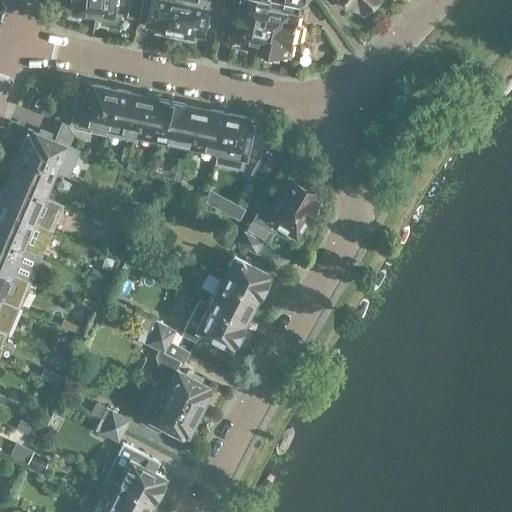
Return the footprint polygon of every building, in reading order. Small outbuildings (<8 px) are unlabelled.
[(110,0),(73,0),(73,9),(115,13),(116,0),(111,0),(110,0)] [(143,0),(131,0),(129,13),(140,16),(143,0)] [(153,0),(148,23),(158,25),(157,28),(174,32),(181,0),(153,0)] [(181,0),(174,32),(193,36),(193,32),(203,34),(209,0),(181,0)] [(231,43),(258,49),(268,5),(268,0),(239,0),(238,8),(232,7),(229,22),(235,23),(231,43)] [(284,8),(268,5),(258,49),(289,55),(292,40),(301,42),(304,26),(296,25),(299,6),(307,0),(285,0),(285,1),(284,8)] [(375,0),(346,0),(362,14),(375,0)] [(114,88),(87,83),(79,122),(90,124),(91,122),(106,125),(114,88)] [(114,88),(106,125),(122,128),(121,131),(133,133),(141,94),(114,88)] [(141,94),(133,133),(144,136),(145,133),(161,137),(168,100),(141,94)] [(168,100),(161,137),(176,140),(176,143),(188,145),(196,106),(168,100)] [(196,106),(188,145),(200,148),(200,145),(216,148),(224,112),(196,106)] [(224,112),(216,148),(232,152),(231,154),(242,157),(251,117),(224,112)] [(74,142),(85,133),(82,128),(79,127),(68,135),(74,142)] [(28,129),(17,155),(52,169),(58,155),(60,156),(65,145),(28,129)] [(130,146),(122,145),(120,158),(127,160),(130,146)] [(138,148),(130,146),(127,160),(136,162),(138,148)] [(17,155),(6,181),(43,196),(47,186),(45,185),(52,169),(17,155)] [(183,171),(186,159),(177,157),(174,169),(183,171)] [(194,161),(186,159),(183,171),(191,173),(194,161)] [(255,164),(251,171),(261,178),(266,170),(255,164)] [(150,190),(152,182),(140,177),(137,186),(150,190)] [(262,201),(252,218),(270,229),(274,222),(295,234),(305,217),(311,216),(316,208),(314,202),(316,200),(310,196),(312,192),(290,179),(273,208),(262,201)] [(6,181),(0,195),(0,208),(30,222),(36,207),(38,207),(43,196),(6,181)] [(0,208),(0,239),(21,248),(25,237),(23,236),(30,222),(0,208)] [(122,219),(107,212),(103,221),(118,228),(122,219)] [(243,229),(237,240),(255,251),(262,241),(243,229)] [(0,239),(0,269),(7,273),(14,258),(16,259),(21,248),(0,239)] [(125,243),(117,239),(111,253),(119,257),(125,243)] [(37,244),(33,253),(45,258),(49,249),(37,244)] [(45,258),(33,253),(30,261),(42,266),(45,258)] [(230,264),(222,280),(255,296),(268,271),(232,253),(227,263),(230,264)] [(209,291),(204,301),(243,321),(255,296),(222,280),(215,294),(209,291)] [(15,295),(10,304),(24,310),(28,301),(15,295)] [(198,299),(186,323),(230,345),(243,321),(204,301),(204,302),(198,299)] [(10,304),(7,313),(21,319),(24,310),(10,304)] [(112,310),(101,306),(94,320),(104,325),(112,310)] [(154,317),(136,307),(129,320),(142,326),(168,339),(174,328),(156,318),(155,320),(152,319),(154,317)] [(168,339),(142,326),(134,344),(136,350),(149,356),(155,355),(161,375),(171,380),(164,394),(197,411),(210,385),(176,367),(179,360),(182,362),(189,349),(168,339)] [(156,407),(148,403),(140,420),(158,429),(161,423),(184,435),(197,411),(164,394),(156,407)] [(128,417),(106,406),(105,407),(94,402),(89,412),(100,417),(123,428),(128,417)] [(100,417),(100,418),(95,427),(117,439),(123,428),(100,417)] [(37,426),(17,418),(14,427),(34,434),(37,426)] [(105,475),(119,482),(152,499),(164,474),(154,469),(158,460),(122,441),(105,475)] [(27,461),(32,449),(15,442),(10,454),(27,461)] [(50,458),(37,453),(30,467),(43,474),(50,458)] [(103,492),(97,504),(105,508),(106,507),(115,511),(144,511),(152,499),(119,482),(112,496),(103,492)]
